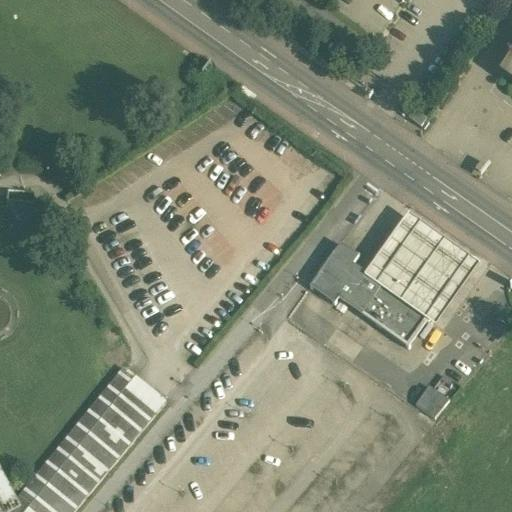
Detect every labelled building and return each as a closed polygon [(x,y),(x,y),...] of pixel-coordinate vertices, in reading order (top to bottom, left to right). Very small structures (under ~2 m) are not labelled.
[(427,121),(414,112),(408,121),(421,130),(427,121)] [(392,241),(366,278),(381,288),(381,287),(382,288),(384,289),(383,290),(426,321),(427,319),(430,322),(429,324),(439,332),(466,293),(483,270),(408,217),(392,241)] [(341,249),(313,288),(311,287),(310,290),(326,301),(350,267),(353,269),(360,259),(356,257),(355,258),(343,249),(344,248),(341,246),(339,248),(341,249)] [(353,269),(350,267),(326,301),(333,306),(337,300),(362,317),(382,288),(381,287),(381,288),(366,278),(353,269)] [(426,321),(383,290),(384,289),(382,288),(362,317),(407,349),(406,349),(409,351),(411,349),(410,348),(427,323),(429,324),(430,322),(427,319),(426,321)] [(128,370),(19,501),(23,508),(25,511),(79,511),(167,403),(128,370)] [(449,404),(429,390),(416,409),(434,422),(449,404)] [(19,501),(0,466),(0,511),(15,511),(23,508),(19,501)]
